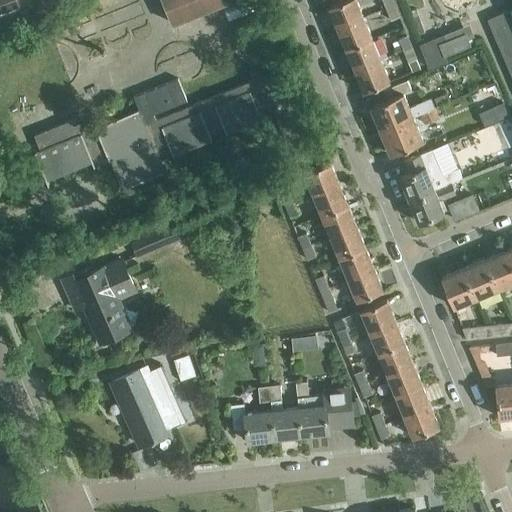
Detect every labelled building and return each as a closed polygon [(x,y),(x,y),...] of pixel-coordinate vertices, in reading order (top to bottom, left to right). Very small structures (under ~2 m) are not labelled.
[(162,0),(172,23),(225,1),(227,4),(237,0),(162,0)] [(386,8),(396,4),(393,0),(374,0),(357,7),(354,0),(344,0),(328,7),(337,28),(362,18),(361,17),(385,7),(386,8)] [(396,4),(386,8),(390,19),(400,15),(396,4)] [(511,11),(511,8),(487,18),(511,77),(511,11)] [(345,49),(370,39),(362,18),(337,28),(345,49)] [(439,42),(444,55),(471,44),(468,37),(474,35),(469,23),(443,33),(445,39),(439,42)] [(196,34),(176,38),(178,49),(198,45),(196,34)] [(402,50),(411,46),(407,35),(398,39),(402,50)] [(354,70),(379,59),(370,39),(345,49),(354,70)] [(411,46),(402,50),(411,72),(420,68),(411,46)] [(379,59),(354,70),(363,91),(388,81),(379,59)] [(295,79),(287,82),(281,67),(261,75),(257,68),(249,71),(252,79),(156,118),(154,113),(186,100),(178,77),(132,96),(137,109),(96,126),(90,111),(33,134),(39,148),(34,151),(47,184),(48,183),(46,178),(91,160),(93,165),(108,159),(120,188),(162,171),(156,155),(170,149),(172,154),(212,138),(209,133),(224,127),(226,132),(261,118),(259,113),(273,107),(286,138),(314,126),(295,79)] [(380,129),(412,115),(402,92),(411,88),(407,78),(384,88),(387,98),(370,105),(380,129)] [(420,112),(440,104),(437,95),(432,97),(431,95),(415,101),(420,112)] [(440,104),(420,112),(425,123),(446,114),(442,104),(441,104),(440,104)] [(412,115),(380,129),(390,153),(422,139),(412,115)] [(408,200),(452,182),(452,181),(474,171),(470,162),(443,173),(432,147),(403,159),(409,172),(399,176),(408,200)] [(314,194),(339,183),(330,161),(305,172),(314,194)] [(452,182),(408,200),(418,222),(444,211),(439,199),(456,192),(452,182)] [(322,214),(347,204),(339,183),(314,194),(322,214)] [(285,205),(294,202),(289,189),(280,193),(285,205)] [(294,202),(285,205),(289,216),(298,212),(294,202)] [(331,235),(356,225),(347,204),(322,214),(331,235)] [(131,240),(137,254),(177,236),(171,223),(131,240)] [(339,256),(364,246),(356,225),(331,235),(339,256)] [(302,247),(311,243),(306,231),(297,235),(302,247)] [(311,243),(302,247),(307,258),(316,254),(311,243)] [(348,277),(373,267),(364,246),(339,256),(348,277)] [(497,287),(511,280),(511,262),(507,249),(485,258),(497,287)] [(119,295),(134,289),(120,258),(106,264),(106,266),(103,267),(102,266),(67,280),(78,306),(83,304),(99,341),(130,328),(128,325),(133,323),(137,311),(126,307),(121,308),(115,295),(118,293),(119,295)] [(475,296),(497,287),(485,258),(463,267),(475,296)] [(373,267),(348,277),(357,299),(382,288),(373,267)] [(452,305),(475,296),(463,267),(440,277),(452,305)] [(319,289),(329,285),(324,273),(314,277),(319,289)] [(329,285),(319,289),(328,311),(337,307),(329,285)] [(370,330),(395,319),(386,298),(361,308),(370,330)] [(511,305),(463,310),(465,323),(511,318),(511,305)] [(378,351),(403,340),(395,319),(370,330),(378,351)] [(488,336),(511,334),(510,321),(486,323),(488,336)] [(467,338),(488,336),(486,323),(462,326),(467,338)] [(341,342),(351,338),(345,326),(336,330),(341,342)] [(351,338),(341,342),(346,353),(355,349),(351,338)] [(496,354),(511,352),(511,339),(495,342),(496,354)] [(387,371),(412,361),(403,340),(378,351),(387,371)] [(470,345),(486,386),(494,384),(485,361),(480,356),(478,344),(470,345)] [(172,359),(179,380),(194,374),(187,354),(172,359)] [(396,392),(421,382),(412,361),(387,371),(396,392)] [(176,411),(165,416),(143,366),(115,378),(122,394),(119,395),(139,444),(182,426),(176,411)] [(358,383),(367,380),(363,368),(353,372),(358,383)] [(296,381),(299,407),(302,434),(329,431),(327,419),(353,416),(350,391),(325,394),(309,396),(307,380),(296,381)] [(367,380),(358,383),(363,396),(372,392),(367,380)] [(404,413),(429,403),(421,382),(396,392),(404,413)] [(498,416),(511,414),(511,382),(495,384),(498,416)] [(302,434),(299,407),(283,409),(280,383),(269,384),(271,400),(272,410),(275,437),(302,434)] [(260,401),(271,400),(269,384),(258,385),(260,401)] [(354,397),(359,413),(365,413),(358,395),(354,397)] [(275,437),(272,410),(244,413),(243,403),(231,404),(234,429),(246,427),(248,441),(275,437)] [(429,403),(404,413),(413,435),(438,425),(429,403)] [(375,425),(385,421),(380,410),(371,415),(375,425)] [(385,421),(375,425),(380,438),(390,434),(385,421)]
